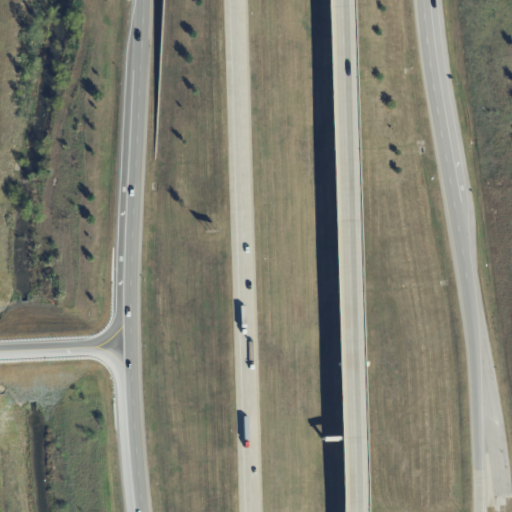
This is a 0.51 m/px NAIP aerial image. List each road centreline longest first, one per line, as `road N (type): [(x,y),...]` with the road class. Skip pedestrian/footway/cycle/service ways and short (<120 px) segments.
road 1 (motorway): [(232,0),(250,511)]
road 2 (motorway): [(350,435),(337,0)]
road 3 (motorway): [(141,0),(130,349)]
road 4 (motorway): [(479,511),(466,278)]
road 5 (motorway): [(454,203),(425,0)]
road 6 (motorway): [(130,349),(141,511)]
road 7 (residential): [(130,349),(0,353)]
